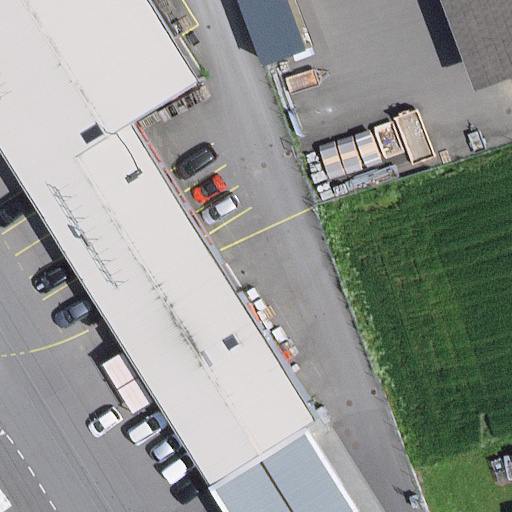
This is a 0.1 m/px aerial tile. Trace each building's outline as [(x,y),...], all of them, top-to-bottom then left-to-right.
[(0,0),(0,115),(38,178),(137,118),(200,80),(150,0),(0,0)] [(294,0),(248,0),(262,53),(305,41),(294,0)] [(511,74),(511,0),(459,0),(490,82),(511,74)] [(38,178),(223,479),(314,423),(322,418),(137,118),(38,178)] [(367,511),(364,504),(314,423),(223,479),(243,511),(367,511)]
